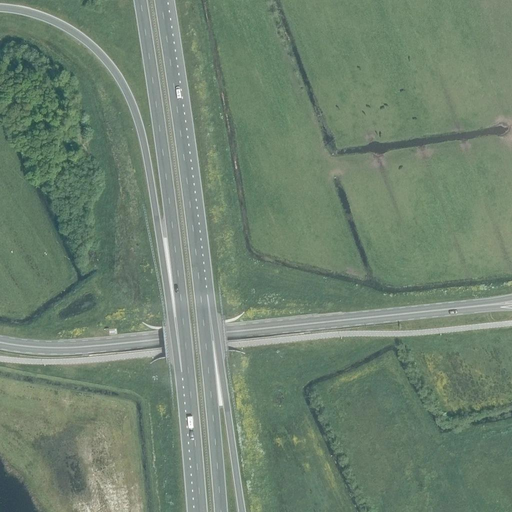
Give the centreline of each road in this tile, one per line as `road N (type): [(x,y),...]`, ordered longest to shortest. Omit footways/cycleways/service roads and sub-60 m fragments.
road 1 (tertiary): [(504,303),(63,348),(0,342)]
road 2 (trunk): [(0,8),(69,29),(124,87),(144,146),(187,372)]
road 3 (trunk): [(139,0),(187,372)]
road 4 (trunk): [(199,297),(160,0)]
road 5 (trunk): [(241,511),(199,297)]
road 6 (trunk): [(220,511),(199,297)]
road 7 (trunk): [(187,372),(199,511)]
